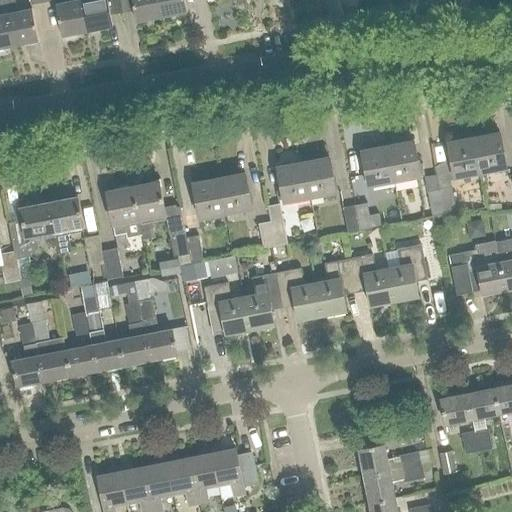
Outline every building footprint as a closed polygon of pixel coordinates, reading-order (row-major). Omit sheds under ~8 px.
[(2,0),(3,1),(12,47),(37,42),(31,9),(16,11),(13,0),(2,0)] [(62,38),(87,32),(80,0),(70,0),(70,1),(55,4),(62,38)] [(80,0),(87,32),(112,27),(106,0),(80,0)] [(162,18),(158,0),(131,0),(136,23),(162,18)] [(158,0),(162,18),(186,13),(183,0),(158,0)] [(0,49),(12,47),(3,1),(0,1),(0,49)] [(472,137),(479,174),(506,169),(500,132),(472,137)] [(447,142),(452,166),(446,167),(448,179),(454,178),(479,174),(472,137),(447,142)] [(413,140),(386,145),(393,182),(420,176),(419,173),(424,172),(422,163),(418,164),(413,140)] [(393,182),(386,145),(361,150),(367,186),(393,182)] [(328,156),(302,161),(309,197),(335,193),(328,156)] [(309,197),(302,161),(276,166),(280,190),(276,190),(277,201),(283,200),(283,202),(309,197)] [(244,172),(219,177),(226,213),(250,208),(244,172)] [(226,213),(219,177),(192,181),(199,218),(226,213)] [(444,216),(439,191),(436,177),(425,179),(433,218),(444,216)] [(189,255),(186,238),(184,227),(180,207),(165,210),(160,181),(133,187),(142,236),(143,240),(155,238),(153,227),(152,228),(151,223),(167,220),(174,258),(189,255)] [(127,238),(142,236),(133,187),(107,192),(115,236),(126,234),(127,238)] [(451,189),(439,191),(444,216),(456,213),(451,189)] [(49,203),(55,236),(58,254),(71,252),(67,234),(82,231),(81,227),(83,227),(77,197),(49,203)] [(23,220),(10,222),(15,251),(16,259),(30,256),(41,239),(55,236),(49,203),(21,208),(23,220)] [(266,207),(269,222),(275,247),(288,244),(279,204),(266,207)] [(355,207),(359,232),(371,229),(366,204),(355,207)] [(343,209),(348,234),(359,232),(355,207),(343,209)] [(258,224),(263,249),(264,250),(275,247),(269,222),(258,224)] [(105,263),(102,251),(99,235),(84,238),(90,266),(105,263)] [(186,238),(189,255),(190,262),(202,260),(197,236),(186,238)] [(511,239),(494,243),(498,259),(504,291),(511,289),(511,239)] [(459,255),(448,257),(451,269),(456,297),(472,294),(471,289),(479,288),(481,296),(504,291),(498,259),(494,243),(494,241),(474,245),(475,252),(459,255)] [(387,270),(394,303),(418,298),(414,281),(427,279),(420,246),(397,250),(400,267),(387,270)] [(102,251),(105,263),(108,279),(121,276),(116,248),(102,251)] [(15,251),(0,254),(6,283),(20,280),(16,259),(15,251)] [(394,303),(387,270),(375,272),(372,255),(348,260),(354,293),(365,291),(369,308),(394,303)] [(354,293),(348,260),(324,265),(327,281),(315,283),(322,316),(346,312),(343,295),(354,293)] [(178,261),(159,264),(162,278),(181,275),(178,261)] [(322,316),(315,283),(303,285),(300,269),(275,274),(282,308),(293,305),(296,321),(322,316)] [(282,308),(275,274),(252,278),(255,295),(243,298),(249,331),(273,326),(270,310),(282,308)] [(151,301),(150,294),(147,279),(134,282),(138,303),(150,301),(151,301)] [(92,283),(80,285),(85,314),(97,312),(92,283)] [(249,331),(243,298),(231,300),(228,283),(203,287),(208,310),(218,308),(224,336),(249,331)] [(129,305),(136,304),(134,293),(127,295),(129,305)] [(136,304),(148,362),(175,357),(170,331),(156,333),(154,321),(150,301),(136,304)] [(121,367),(148,362),(136,304),(129,305),(123,306),(129,339),(116,341),(121,367)] [(14,308),(0,310),(3,323),(16,321),(14,308)] [(95,372),(121,367),(116,341),(103,344),(97,312),(85,314),(83,314),(87,334),(90,347),(95,372)] [(87,334),(83,314),(70,317),(74,337),(87,334)] [(44,322),(30,325),(42,383),(68,377),(63,352),(64,352),(62,339),(48,342),(44,322)] [(24,360),(10,362),(15,388),(42,383),(30,325),(18,327),(24,360)] [(64,352),(63,352),(68,377),(95,372),(90,347),(64,352)] [(511,384),(494,388),(499,413),(511,410),(511,384)] [(482,416),(499,413),(494,388),(467,393),(472,418),(473,418),(475,430),(479,451),(492,448),(488,427),(485,428),(482,416)] [(445,423),(472,418),(467,393),(440,398),(445,423)] [(405,424),(408,437),(428,433),(426,420),(405,424)] [(465,453),(479,451),(475,430),(461,433),(465,453)] [(358,449),(364,476),(390,471),(401,469),(399,457),(388,460),(385,444),(358,449)] [(238,457),(236,449),(223,452),(222,447),(211,449),(219,486),(232,483),(234,497),(245,495),(243,486),(257,484),(258,484),(252,453),(251,454),(238,457)] [(189,459),(198,503),(209,501),(207,488),(219,486),(211,449),(197,452),(198,457),(189,459)] [(401,469),(421,465),(419,451),(398,455),(399,457),(401,469)] [(452,451),(439,453),(443,474),(456,471),(452,451)] [(198,503),(189,459),(177,461),(176,456),(165,458),(173,494),(186,492),(189,505),(198,503)] [(173,494),(165,458),(156,460),(157,466),(143,469),(152,511),(163,510),(160,497),(173,494)] [(421,465),(401,469),(404,483),(424,479),(421,465)] [(152,511),(143,469),(131,471),(130,466),(119,468),(127,504),(141,501),(142,511),(152,511)] [(115,511),(115,506),(127,504),(119,468),(109,470),(110,475),(97,478),(104,511),(115,511)] [(364,476),(369,502),(395,497),(392,483),(403,480),(401,469),(390,471),(364,476)] [(397,511),(395,497),(369,502),(370,511),(397,511)]
